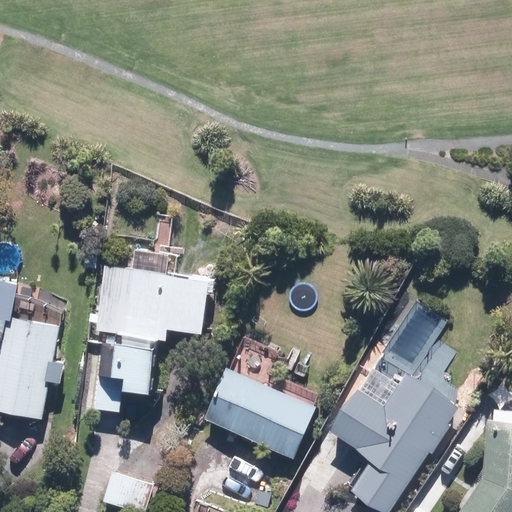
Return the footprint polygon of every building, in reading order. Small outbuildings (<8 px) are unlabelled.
[(205,281),(104,266),(94,329),(114,332),(113,344),(103,342),(94,408),(118,412),(122,388),(146,391),(154,338),(164,339),(166,327),(197,332),(205,281)] [(0,410),(41,417),(57,326),(8,317),(14,284),(0,280),(0,410)] [(350,489),(385,511),(388,511),(456,408),(376,356),(328,430),(371,458),(350,489)] [(225,368),(202,417),(290,457),(312,407),(225,368)] [(459,511),(511,511),(511,411),(491,410),(490,419),(484,418),(480,478),(458,511),(459,511)] [(142,511),(152,487),(113,471),(100,502),(124,511),(142,511)]
